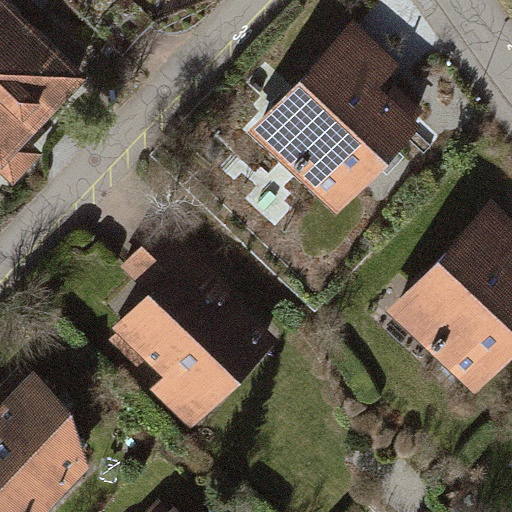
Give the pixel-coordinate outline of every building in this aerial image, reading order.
[(0,0),(0,53),(28,25),(2,0),(0,0)] [(78,73),(28,25),(0,53),(0,150),(2,152),(78,73)] [(378,58),(348,31),(261,123),(297,157),(293,160),(301,168),(305,164),(341,198),(410,126),(407,123),(417,113),(405,96),(395,87),(383,100),(360,80),(378,58)] [(511,243),(511,233),(487,210),(399,303),(435,336),(431,340),(439,347),(443,343),(479,378),(511,342),(511,271),(498,259),(511,243)] [(151,349),(195,392),(216,370),(220,373),(237,373),(262,347),(262,331),(220,291),(216,295),(200,277),(209,267),(163,223),(126,263),(153,289),(123,321),(125,324),(115,335),(139,359),(151,349)] [(0,395),(10,404),(0,414),(0,504),(7,511),(31,511),(68,475),(64,471),(82,452),(69,440),(70,431),(66,425),(60,419),(69,409),(36,377),(34,379),(23,369),(0,393),(0,395)] [(171,511),(160,501),(149,511),(171,511)]
